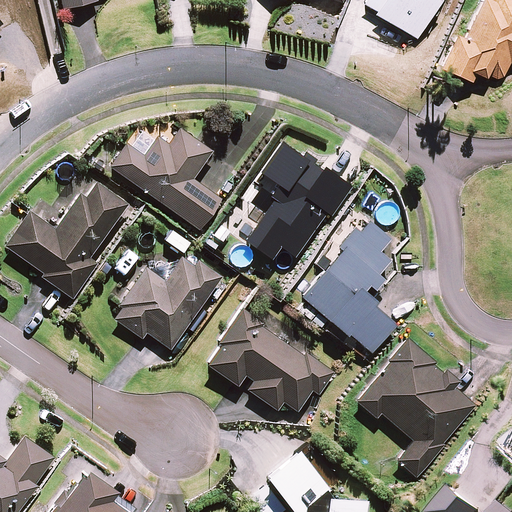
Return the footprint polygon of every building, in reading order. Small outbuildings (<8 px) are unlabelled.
[(364,0),(363,2),(374,8),(372,13),(416,37),(435,0),(364,0)] [(469,80),(473,72),(483,77),(484,74),(499,81),(509,60),(511,61),(511,0),(479,0),(462,38),(453,34),(439,67),(469,80)] [(208,151),(175,128),(165,142),(152,133),(138,152),(124,142),(107,165),(197,229),(219,199),(189,178),(208,151)] [(306,161),(278,141),(257,170),(279,186),(243,239),(268,257),(277,244),(294,256),(323,214),(327,217),(349,186),(308,158),(306,161)] [(125,204),(94,182),(83,196),(78,193),(53,229),(27,211),(3,245),(40,271),(38,275),(71,298),(95,263),(87,257),(125,204)] [(388,234),(368,216),(358,228),(353,224),(336,244),(339,247),(333,253),(298,294),(365,353),(392,322),(370,302),(373,299),(360,288),(365,283),(371,288),(381,277),(375,272),(386,259),(375,249),(388,234)] [(187,241),(169,228),(162,238),(179,251),(187,241)] [(197,308),(218,278),(195,261),(193,265),(178,254),(163,275),(154,269),(144,261),(116,300),(121,304),(112,317),(139,337),(143,330),(168,348),(187,323),(197,308)] [(260,321),(239,307),(202,361),(235,384),(243,373),(252,379),(245,389),(275,409),(281,400),(296,411),(310,389),(318,394),(333,371),(302,350),(300,353),(257,325),(260,321)] [(455,377),(405,336),(353,399),(373,416),(377,411),(410,439),(394,459),(415,477),(474,405),(449,385),(455,377)] [(0,511),(15,511),(52,456),(22,436),(3,465),(0,463),(0,511)] [(362,511),(363,498),(330,495),(292,446),(260,473),(292,511),(362,511)] [(111,488),(81,465),(44,511),(126,511),(106,496),(111,488)] [(278,511),(283,509),(262,483),(243,499),(253,511),(278,511)]
